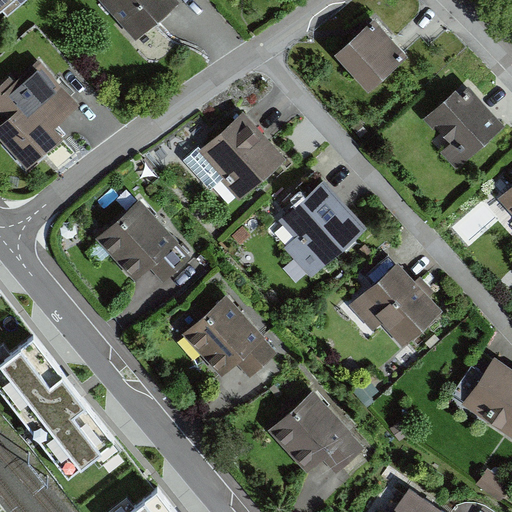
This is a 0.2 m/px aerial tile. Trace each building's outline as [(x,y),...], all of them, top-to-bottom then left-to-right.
[(0,0),(0,7),(7,15),(22,0),(0,0)] [(105,0),(136,35),(176,0),(105,0)] [(370,89),(409,53),(374,17),(335,53),(370,89)] [(0,133),(28,164),(66,129),(57,120),(81,98),(40,55),(14,80),(7,72),(0,78),(0,99),(9,108),(0,116),(0,133)] [(461,172),(509,123),(471,86),(464,94),(457,86),(426,118),(451,143),(442,153),(461,172)] [(238,204),(288,158),(245,111),(203,150),(229,179),(221,187),(238,204)] [(313,279),(372,225),(327,176),(323,180),(317,173),(282,206),(289,214),(282,220),(297,237),(284,248),(313,279)] [(511,188),(500,200),(511,211),(511,188)] [(195,255),(141,198),(99,238),(138,278),(150,267),(165,283),(195,255)] [(408,344),(447,308),(434,294),(438,291),(424,275),(418,280),(400,261),(356,302),(377,324),(383,318),(408,344)] [(251,376),(281,349),(227,290),(184,329),(222,370),(235,358),(251,376)] [(115,434),(34,330),(0,356),(0,384),(67,471),(115,434)] [(511,438),(511,363),(496,353),(483,371),(473,365),(455,392),(466,399),(462,405),(511,438)] [(369,446),(314,387),(273,424),(312,466),(322,457),(338,475),(369,446)] [(180,511),(157,483),(120,511),(180,511)] [(488,511),(496,511),(506,500),(482,483),(471,498),(488,511)] [(446,511),(406,485),(388,511),(446,511)]
